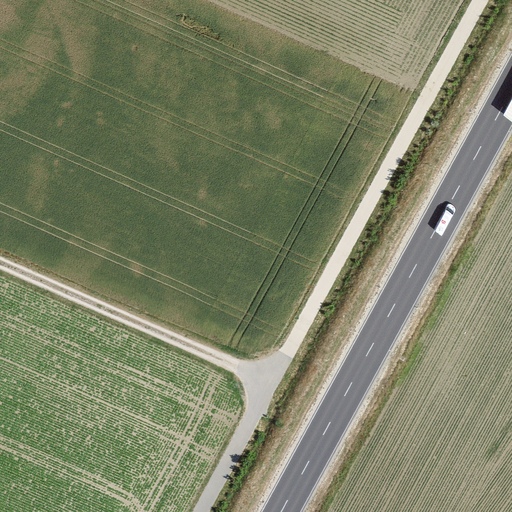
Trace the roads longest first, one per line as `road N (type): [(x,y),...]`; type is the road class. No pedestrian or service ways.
road 1 (track): [(486,0),(211,511)]
road 2 (primary): [(287,511),(511,96)]
road 3 (track): [(280,378),(0,254)]
